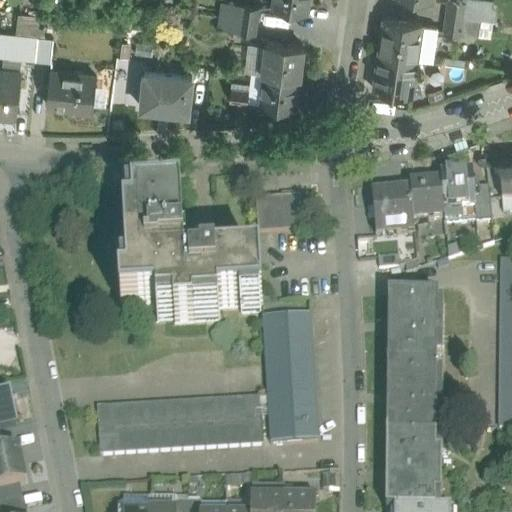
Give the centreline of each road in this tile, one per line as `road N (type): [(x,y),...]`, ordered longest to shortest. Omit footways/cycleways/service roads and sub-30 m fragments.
road 1 (residential): [(355,511),(341,146)]
road 2 (residential): [(18,162),(14,241),(73,511)]
road 3 (tertiary): [(18,162),(341,146)]
road 4 (tertiary): [(341,146),(511,103)]
road 5 (residential): [(363,0),(341,146)]
